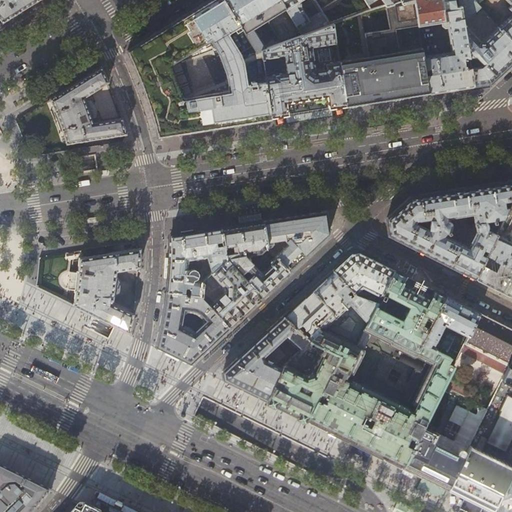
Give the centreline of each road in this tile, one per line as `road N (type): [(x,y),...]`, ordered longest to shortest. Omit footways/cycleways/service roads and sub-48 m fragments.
road 1 (residential): [(111,422),(157,412),(355,227)]
road 2 (residential): [(111,422),(148,315),(151,187)]
road 3 (primary): [(111,422),(292,511)]
road 4 (residential): [(151,187),(119,64),(93,18)]
road 5 (residential): [(355,227),(511,312)]
road 6 (primary): [(151,187),(312,161)]
road 7 (primary): [(0,211),(151,187)]
road 8 (primary): [(312,161),(451,138)]
road 9 (residential): [(355,227),(451,138)]
road 10 (primary): [(0,368),(111,422)]
